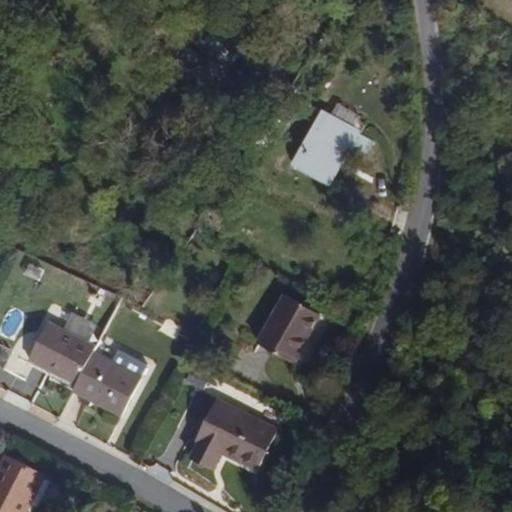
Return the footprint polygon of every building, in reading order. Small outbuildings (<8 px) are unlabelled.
[(511,0),(502,0),(503,2),(507,9),(511,14),(511,0)] [(326,186),(346,147),(361,155),(369,142),(326,117),(295,169),(326,186)] [(373,217),(345,202),(334,219),(363,233),(373,217)] [(291,371),(320,321),(281,298),(254,352),(291,371)] [(75,391),(94,355),(96,351),(51,325),(29,366),(75,391)] [(143,386),(145,383),(94,355),(75,391),(72,399),(105,417),(107,414),(122,422),(125,417),(143,386)] [(153,435),(173,401),(143,386),(125,417),(153,435)] [(256,479),(276,437),(213,405),(194,439),(196,451),(189,464),(216,476),(223,463),(256,479)] [(0,511),(26,511),(46,476),(4,453),(0,461),(0,511)]
